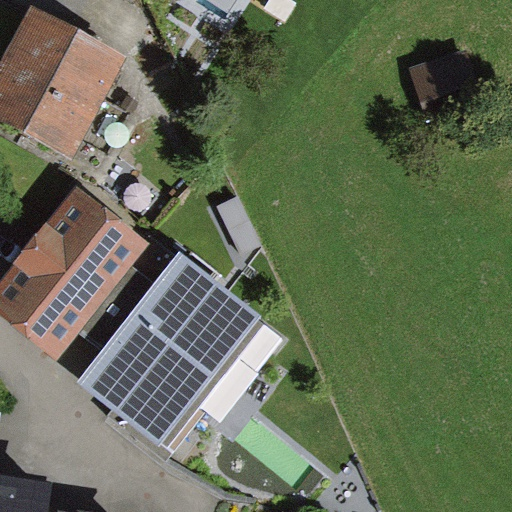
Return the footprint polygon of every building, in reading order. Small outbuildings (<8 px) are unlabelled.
[(127,56),(32,6),(0,66),(0,120),(72,158),(127,56)] [(453,42),(400,67),(421,114),(474,89),(453,42)] [(80,187),(0,286),(0,314),(60,362),(83,333),(138,265),(153,246),(80,187)] [(266,323),(183,257),(161,284),(138,265),(83,333),(108,353),(80,388),(161,454),(266,323)] [(0,511),(42,511),(45,498),(0,490),(0,511)]
